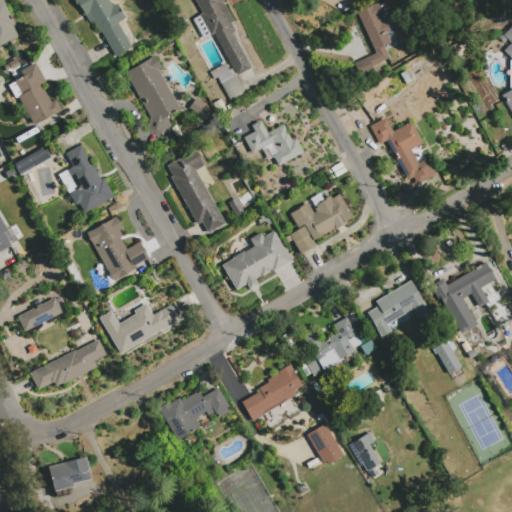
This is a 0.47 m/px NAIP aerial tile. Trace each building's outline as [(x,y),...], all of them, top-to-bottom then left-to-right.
[(0,0),(2,0),(15,24),(12,26),(18,37),(0,45),(0,0)] [(131,47),(115,56),(101,32),(99,33),(92,21),(89,23),(75,0),(108,0),(112,5),(116,3),(125,19),(118,23),(131,47)] [(194,0),(222,0),(234,21),(230,23),(235,31),(232,33),(251,67),(237,75),(213,34),(204,39),(193,18),(202,13),(194,0)] [(357,13),(382,0),(394,0),(398,6),(378,15),(381,21),(385,20),(390,30),(387,32),(392,42),(384,46),(389,58),(359,72),(354,63),(376,52),(357,13)] [(511,115),(505,104),(511,101),(506,93),(511,89),(511,59),(503,50),(510,42),(506,39),(503,43),(497,37),(505,29),(507,31),(511,25),(511,115)] [(179,109),(166,117),(171,122),(168,131),(163,129),(161,136),(147,131),(150,118),(124,73),(154,55),(161,68),(157,70),(179,109)] [(3,66),(16,58),(21,65),(12,70),(11,68),(6,72),(3,66)] [(62,111),(34,126),(18,97),(15,99),(8,85),(22,77),(19,71),(35,63),(45,82),(40,85),(50,102),(55,99),(62,111)] [(210,72),(225,63),(229,70),(231,68),(234,74),(243,91),(240,93),(240,94),(230,100),(217,78),(214,79),(210,72)] [(188,108),(195,98),(204,103),(197,114),(188,108)] [(220,99),(225,107),(217,112),(212,103),(220,99)] [(385,117),(393,131),(410,121),(423,143),(411,149),(419,163),(429,157),(437,173),(417,184),(413,178),(408,180),(386,141),(379,145),(368,127),(385,117)] [(277,167),(272,157),(267,160),(261,149),(251,155),(241,137),(253,131),(250,126),(260,120),(267,132),(283,124),(292,140),(295,138),(303,152),(277,167)] [(81,144),(100,179),(103,177),(114,196),(84,213),(79,204),(75,206),(58,174),(72,166),(64,153),(81,144)] [(13,163),(45,146),(52,158),(20,175),(13,163)] [(225,222),(207,232),(201,221),(196,224),(170,177),(172,176),(167,165),(196,149),(205,165),(196,170),(225,222)] [(4,173),(13,168),(17,173),(7,179),(4,173)] [(289,213),(307,202),(313,213),(316,211),(313,206),(324,199),(330,195),(332,198),(339,194),(353,217),(312,242),(315,246),(301,255),(292,240),(288,242),(285,238),(289,235),(298,229),(289,213)] [(228,202),(236,198),(244,213),(236,218),(228,202)] [(11,246),(0,251),(0,217),(7,230),(3,232),(11,246)] [(119,237),(126,249),(139,242),(149,260),(147,262),(146,260),(135,265),(136,268),(113,281),(86,233),(116,217),(122,228),(119,230),(122,236),(119,237)] [(236,290),(222,265),(232,259),(231,257),(243,251),(244,252),(253,247),(249,240),(261,233),(263,237),(274,231),(290,262),(273,272),(271,269),(269,271),(270,272),(261,277),(261,276),(255,279),(258,284),(249,289),(246,284),(236,290)] [(35,253),(47,246),(52,254),(40,261),(35,253)] [(476,324),(459,334),(452,322),(454,320),(433,285),(443,279),(446,285),(484,262),(494,279),(480,288),(488,302),(478,308),(470,294),(462,299),(476,324)] [(1,274),(7,270),(10,275),(3,279),(1,274)] [(367,313),(378,306),(375,302),(410,280),(429,311),(417,318),(411,309),(387,324),(391,332),(382,337),(367,313)] [(31,310),(31,309),(41,304),(41,305),(55,298),(62,313),(25,332),(17,317),(31,310)] [(180,319),(181,320),(163,330),(162,329),(120,354),(98,318),(111,311),(119,324),(135,315),(133,311),(146,304),(150,310),(148,311),(151,316),(175,302),(180,317),(180,319)] [(338,332),(333,324),(346,317),(361,343),(348,350),(345,345),(342,346),(348,355),(312,377),(299,356),(310,349),(303,336),(315,329),(323,341),(330,337),(338,332)] [(359,337),(366,333),(370,340),(371,340),(376,348),(364,356),(359,347),(363,344),(359,337)] [(93,361),(96,368),(71,379),(64,385),(62,383),(55,386),(53,382),(38,390),(29,373),(75,350),(75,352),(98,340),(105,355),(93,361)] [(461,367),(448,374),(433,347),(446,340),(461,367)] [(27,348),(34,344),(38,351),(30,355),(27,348)] [(472,348),(476,355),(470,359),(466,352),(472,348)] [(241,402),(259,391),(258,388),(268,382),(267,380),(278,373),(277,372),(289,365),(301,386),(297,388),(300,393),(253,421),(241,402)] [(180,397),(181,400),(198,391),(201,397),(219,388),(228,404),(227,405),(231,411),(218,418),(215,412),(207,416),(205,412),(195,417),(200,426),(193,430),(193,429),(187,433),(188,434),(177,441),(158,408),(169,402),(170,403),(180,397)] [(327,461),(322,463),(306,435),(325,424),(343,455),(328,464),(327,461)] [(369,432),(375,442),(369,445),(380,464),(373,468),(377,474),(372,477),(352,443),(369,432)] [(73,483),(74,486),(69,487),(70,493),(55,497),(48,467),(85,457),(91,479),(73,483)]
